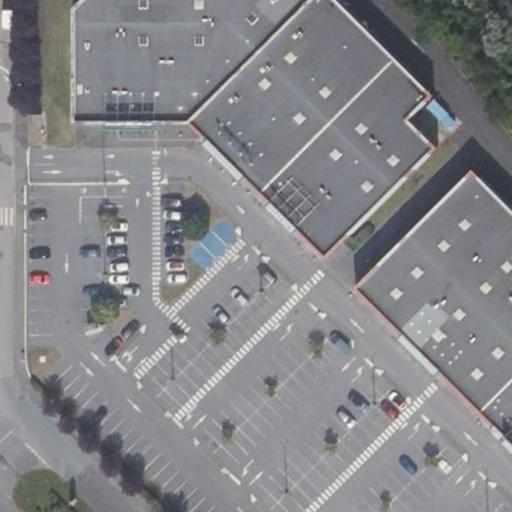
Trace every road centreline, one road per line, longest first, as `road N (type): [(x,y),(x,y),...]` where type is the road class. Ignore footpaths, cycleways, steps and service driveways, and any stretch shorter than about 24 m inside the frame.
road 1 (unknown): [(323,295),(480,117)]
road 2 (unclassified): [(116,511),(57,452),(0,451)]
